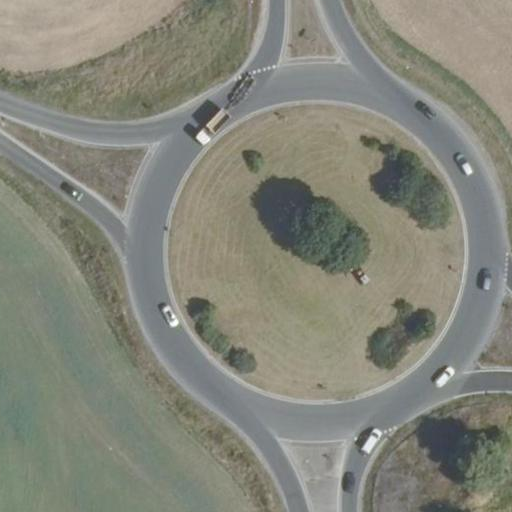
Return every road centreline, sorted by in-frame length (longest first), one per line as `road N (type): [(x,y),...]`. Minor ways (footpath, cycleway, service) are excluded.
road 1 (primary): [(206,107),(177,133),(146,182),(136,241),(140,301)]
road 2 (secondary): [(0,145),(95,212),(140,301)]
road 3 (secondary): [(206,107),(133,133),(57,123),(0,100)]
road 4 (primary): [(487,261),(479,200),(445,132),(385,87)]
road 5 (primary): [(226,407),(289,422),(347,419),(391,405)]
road 6 (primary): [(140,301),(178,368),(226,407)]
road 7 (primary): [(433,382),(472,334),(487,261)]
road 8 (primary): [(385,87),(322,74),(251,83)]
road 9 (primary): [(226,407),(290,484),(296,511)]
road 10 (primary): [(342,511),(339,486),(351,442),(391,405)]
